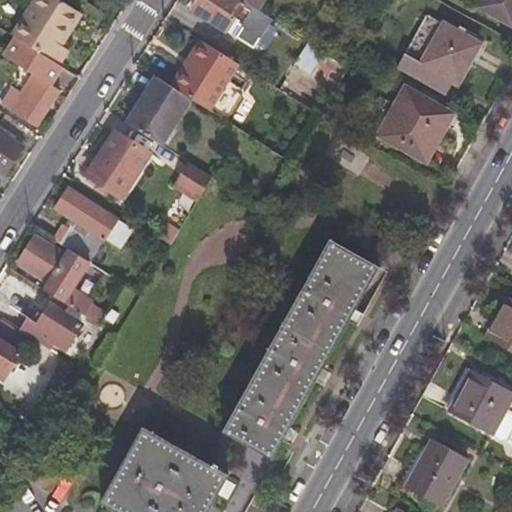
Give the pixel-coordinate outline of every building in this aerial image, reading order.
[(58,0),(30,0),(8,34),(11,36),(58,66),(68,51),(61,47),(81,15),(58,0)] [(238,0),(197,0),(191,11),(224,33),(231,23),(258,40),(271,21),(258,13),(238,0)] [(238,0),(258,13),(265,0),(238,0)] [(511,0),(483,0),(480,7),(511,25),(511,0)] [(484,38),(432,9),(402,61),(451,89),(458,75),(462,77),(484,38)] [(48,87),(61,68),(58,66),(11,36),(0,52),(0,57),(31,77),(15,103),(11,100),(5,108),(33,126),(55,92),(48,87)] [(192,104),(223,124),(240,97),(226,88),(240,67),(198,40),(168,88),(192,104)] [(333,87),(344,69),(305,43),(291,65),(320,83),(331,90),(333,87)] [(123,124),(162,149),(192,104),(168,88),(153,79),(123,124)] [(275,89),(316,115),(322,107),(310,99),(280,81),(275,89)] [(310,99),(322,107),(331,90),(320,83),(310,99)] [(453,116),(407,90),(381,136),(428,162),(453,116)] [(150,155),(116,133),(87,178),(121,201),(150,155)] [(0,173),(5,176),(22,149),(0,134),(0,173)] [(173,187),(180,192),(193,169),(187,165),(173,187)] [(208,179),(193,169),(180,192),(195,201),(208,179)] [(68,252),(88,265),(104,240),(117,248),(127,230),(65,191),(52,211),(64,220),(61,225),(58,223),(56,226),(52,223),(43,236),(68,252)] [(47,284),(42,292),(69,310),(87,322),(97,328),(106,313),(72,291),(88,265),(68,252),(64,258),(34,239),(17,265),(47,284)] [(377,272),(327,244),(220,435),(271,463),(377,272)] [(511,299),(492,336),(511,347),(511,299)] [(19,334),(48,353),(54,345),(67,353),(81,331),(63,319),(48,310),(36,328),(27,323),(19,334)] [(69,310),(63,319),(81,331),(87,322),(69,310)] [(0,380),(16,356),(0,344),(0,380)] [(511,398),(511,390),(473,368),(449,409),(492,433),(493,432),(508,406),(511,398)] [(511,408),(508,406),(493,432),(503,438),(509,437),(511,432),(511,408)] [(206,511),(225,479),(140,431),(98,506),(109,511),(206,511)] [(468,458),(435,439),(408,486),(441,505),(468,458)]
